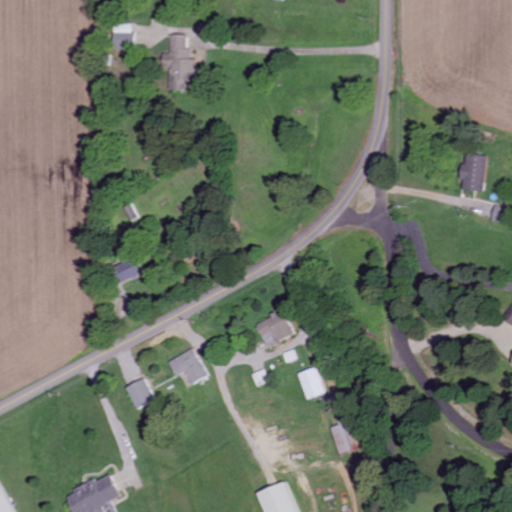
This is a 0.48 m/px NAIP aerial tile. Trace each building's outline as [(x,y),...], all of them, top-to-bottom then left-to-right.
[(134,26),(115,26),(114,51),(133,52),(134,26)] [(169,91),(190,92),(190,80),(196,80),(197,61),(187,61),(188,37),(170,36),(170,56),(163,55),(163,69),(170,69),(169,91)] [(486,157),(466,156),(466,165),(462,165),(461,191),(484,192),(486,157)] [(504,225),(508,210),(497,207),(493,221),(504,225)] [(146,275),(137,256),(122,263),(123,265),(113,270),(121,287),(146,275)] [(511,305),(502,321),(511,326),(511,305)] [(268,348),(296,336),(286,313),(258,325),(268,348)] [(192,385),(207,379),(196,351),(170,362),(176,378),(187,374),(192,385)] [(301,375),(310,401),(328,395),(320,369),(301,375)] [(138,412),(157,403),(146,380),(127,389),(138,412)] [(334,428),(341,456),(361,451),(355,424),(334,428)] [(121,499),(111,476),(66,496),(73,511),(115,511),(113,508),(111,509),(109,504),(121,499)] [(299,511),(288,483),(259,495),(265,511),(299,511)] [(0,511),(14,511),(3,487),(0,488),(0,511)]
